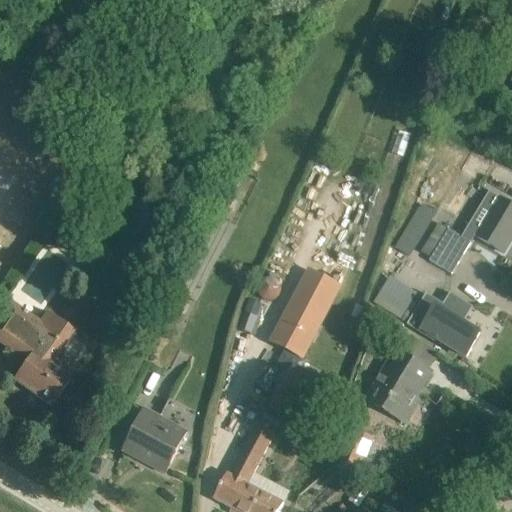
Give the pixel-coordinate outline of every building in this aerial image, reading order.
[(460,172),(481,185),(492,166),(471,153),(460,172)] [(511,205),(497,196),(489,210),(481,206),(471,222),(479,227),(474,236),(503,254),(511,239),(511,205)] [(189,278),(203,286),(235,228),(221,221),(189,278)] [(471,243),(454,233),(438,223),(421,252),(431,258),(429,261),(452,275),(471,243)] [(374,302),(400,322),(421,295),(396,275),(374,302)] [(305,357),(337,290),(308,276),(275,343),(305,357)] [(477,295),(454,281),(448,292),(431,282),(412,313),(440,331),(442,327),(471,346),(485,324),(467,312),(477,295)] [(72,377),(52,364),(75,331),(46,312),(39,321),(12,302),(0,318),(0,342),(26,361),(13,380),(51,407),(72,377)] [(379,315),(356,306),(352,317),(374,326),(379,315)] [(376,326),(413,348),(418,340),(382,317),(376,326)] [(420,401),(415,398),(428,377),(391,356),(365,401),(384,412),(402,422),(404,418),(409,421),(420,401)] [(266,407),(281,414),(300,375),(285,368),(266,407)] [(333,373),(324,397),(341,404),(351,380),(333,373)] [(188,426),(196,411),(171,398),(164,413),(188,426)] [(166,474),(175,457),(188,433),(145,411),(124,453),(166,474)] [(248,484),(276,432),(259,423),(253,434),(231,476),(227,474),(214,499),(237,511),(280,511),(285,504),(248,484)] [(349,428),(334,465),(356,474),(371,437),(349,428)] [(358,508),(368,493),(358,486),(348,501),(358,508)]
